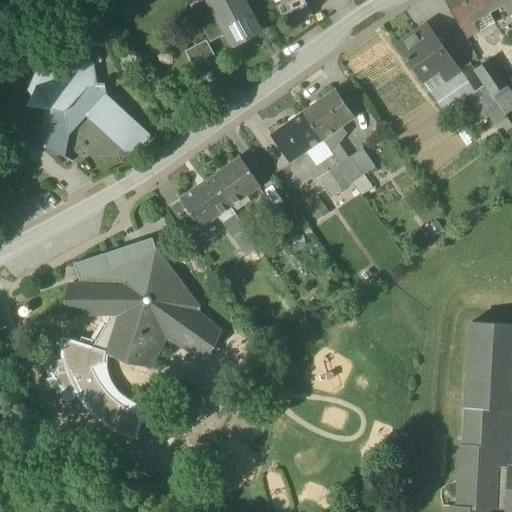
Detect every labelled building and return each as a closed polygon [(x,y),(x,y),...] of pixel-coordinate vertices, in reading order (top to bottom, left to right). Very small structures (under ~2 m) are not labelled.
[(227,33),(234,46),(258,33),(249,17),(252,16),(243,0),(201,0),(193,4),(212,41),(227,33)] [(276,5),(283,18),(290,15),(307,6),(304,0),(291,0),(284,4),(283,2),(276,5)] [(473,21),(489,13),(481,0),(444,0),(460,28),(466,38),(479,32),(473,21)] [(511,0),(481,0),(489,13),(504,4),(510,15),(511,13),(511,0)] [(68,15),(79,36),(101,25),(90,4),(68,15)] [(307,6),(290,15),(295,25),(313,16),(307,6)] [(494,23),(489,13),(473,21),(479,32),(494,23)] [(420,82),(421,81),(436,71),(445,83),(461,72),(427,25),(396,47),(420,82)] [(185,51),(196,72),(217,61),(206,40),(185,51)] [(45,148),(64,158),(69,135),(89,114),(106,95),(104,85),(96,85),(93,63),(60,57),(37,68),(27,91),(30,100),(29,105),(46,108),(53,110),(45,148)] [(484,85),(491,97),(506,86),(504,83),(489,60),(474,71),(484,85)] [(430,93),(445,83),(436,71),(421,81),(430,93)] [(445,83),(430,93),(444,113),(461,102),(474,93),(461,72),(445,83)] [(461,102),(477,125),(487,118),(499,109),(491,97),(484,85),(474,93),(461,102)] [(511,94),(506,86),(491,97),(499,109),(505,116),(511,111),(511,94)] [(334,90),(303,113),(322,141),(342,127),(354,118),(334,90)] [(89,114),(131,153),(152,138),(106,95),(89,114)] [(38,144),(45,148),(53,110),(46,108),(38,144)] [(506,119),(505,116),(499,109),(487,118),(494,128),(506,119)] [(306,153),(322,141),(303,113),(270,136),(290,163),(306,153)] [(457,132),(467,147),(476,140),(466,126),(457,132)] [(322,141),(332,154),(347,134),(342,127),(322,141)] [(322,141),(306,153),(316,168),(333,156),(332,154),(322,141)] [(362,149),(339,164),(352,183),(364,175),(375,167),(362,149)] [(240,157),(210,178),(230,208),(260,187),(240,157)] [(330,198),(352,183),(339,164),(317,180),(330,198)] [(364,175),(352,183),(361,196),(373,188),(364,175)] [(200,229),(219,216),(230,208),(210,178),(180,200),(200,229)] [(330,214),(318,197),(305,205),(317,222),(330,214)] [(166,209),(188,238),(200,229),(180,200),(166,209)] [(219,216),(247,257),(259,249),(245,229),(230,208),(219,216)] [(245,229),(259,249),(270,241),(256,221),(245,229)] [(84,280),(86,286),(130,285),(148,272),(144,259),(156,251),(152,238),(139,243),(141,248),(134,251),(132,245),(73,264),(79,282),(84,280)] [(198,307),(156,251),(144,259),(148,272),(130,285),(86,286),(68,286),(68,315),(119,315),(119,328),(114,326),(105,353),(150,368),(159,340),(153,338),(161,328),(203,357),(219,334),(192,315),(198,307)] [(511,389),(511,388),(511,324),(471,322),(464,444),(496,446),(496,466),(507,467),(507,466),(511,389)] [(511,466),(507,466),(507,467),(496,466),(496,446),(464,444),(461,444),(458,505),(452,505),(451,511),(487,511),(488,509),(511,510),(511,466)]
